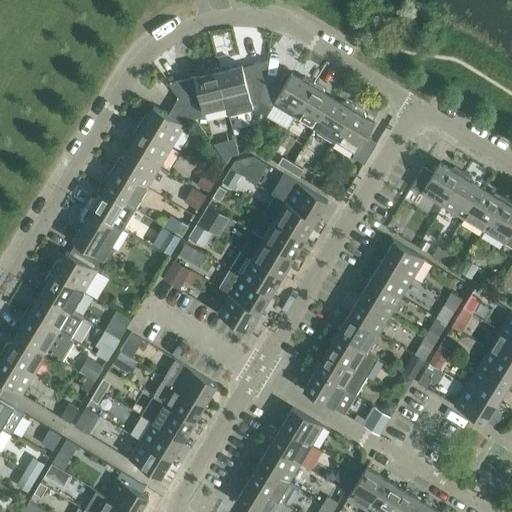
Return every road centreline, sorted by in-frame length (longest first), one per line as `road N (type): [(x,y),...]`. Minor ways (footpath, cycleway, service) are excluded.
road 1 (residential): [(0,299),(136,73),(193,27),(228,19),(279,27),(417,108)]
road 2 (residential): [(256,373),(417,108)]
road 3 (residential): [(406,463),(256,373)]
road 4 (residential): [(176,511),(256,373)]
